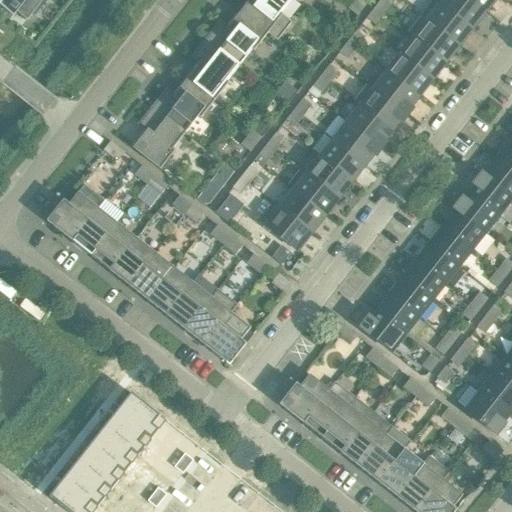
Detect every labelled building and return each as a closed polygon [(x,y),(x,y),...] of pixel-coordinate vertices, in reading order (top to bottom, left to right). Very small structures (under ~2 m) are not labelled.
[(0,0),(0,6),(12,16),(16,10),(27,19),(41,0),(0,0)] [(280,15),(291,0),(250,0),(241,13),(268,34),(277,42),(292,24),(280,15)] [(357,17),(368,3),(364,0),(355,0),(348,10),(357,17)] [(383,15),(392,4),(387,0),(381,0),(375,8),(383,15)] [(472,29),(434,0),(433,0),(420,16),(458,46),(472,29)] [(485,12),(469,0),(444,0),(441,5),(435,0),(434,0),(472,29),(485,12)] [(494,0),(469,0),(485,12),(494,0)] [(375,25),(383,15),(375,8),(366,19),(375,25)] [(254,52),(268,34),(241,13),(228,29),(220,22),(205,40),(239,67),(252,51),(254,52)] [(458,46),(420,16),(407,33),(445,63),(458,46)] [(356,49),(365,38),(356,31),(348,42),(356,49)] [(431,80),(445,63),(407,33),(406,34),(413,40),(401,56),(431,80)] [(226,82),(239,67),(205,40),(191,58),(200,65),(187,81),(214,102),(228,84),(226,82)] [(356,49),(348,42),(339,53),(348,60),(356,49)] [(431,80),(401,56),(387,73),(418,97),(431,80)] [(330,83),(338,72),(330,65),(321,76),(330,83)] [(418,97),(387,73),(387,74),(380,69),(367,85),(407,117),(412,110),(409,108),(418,97)] [(321,94),(330,83),(321,76),(313,87),(321,94)] [(200,120),(214,102),(187,81),(175,96),(166,90),(152,108),(185,134),(198,118),(200,120)] [(407,117),(367,85),(374,90),(360,107),(391,131),(399,121),(402,123),(407,117)] [(303,117),(311,106),(303,99),(294,110),(303,117)] [(391,131),(360,107),(347,124),(381,151),(386,144),(383,142),(391,131)] [(172,150),(185,134),(152,108),(138,126),(146,133),(133,149),(160,171),(175,152),(172,150)] [(294,128),(303,117),(294,110),(286,121),(294,128)] [(381,151),(347,124),(334,141),(364,165),(372,155),(375,157),(381,151)] [(250,153),(261,139),(252,132),(241,146),(250,153)] [(276,151),(285,140),(276,133),(268,144),(276,151)] [(364,165),(334,141),(320,158),(351,182),(364,165)] [(124,153),(110,142),(103,151),(117,162),(124,153)] [(511,144),(509,143),(496,160),(511,172),(511,144)] [(268,161),(276,151),(268,144),(259,155),(268,161)] [(351,182),(320,158),(307,175),(338,199),(351,182)] [(511,199),(511,172),(496,160),(483,176),(481,175),(511,200),(511,199)] [(147,186),(154,177),(141,167),(134,176),(147,186)] [(249,184),(258,174),(249,167),(241,178),(249,184)] [(338,199),(307,175),(306,176),(299,171),(287,187),(324,216),(338,199)] [(511,200),(481,175),(473,185),(475,187),(469,194),(499,217),(511,200)] [(167,187),(154,177),(147,186),(160,196),(167,187)] [(241,195),(249,184),(241,178),(232,189),(241,195)] [(209,204),(221,189),(212,182),(198,201),(204,205),(209,204)] [(84,186),(69,206),(63,202),(47,223),(72,242),(98,209),(104,202),(84,186)] [(324,216),(287,187),(286,187),(293,193),(281,208),(274,203),(273,204),(311,233),(324,216)] [(499,217),(469,194),(464,201),(462,199),(454,209),(485,234),(499,217)] [(230,195),(216,213),(230,225),(244,206),(230,195)] [(192,207),(179,197),(172,206),(185,216),(192,207)] [(311,233),(273,204),(259,221),(297,251),(311,233)] [(197,226),(205,217),(192,207),(185,216),(197,226)] [(91,257),(117,224),(98,209),(72,242),(91,257)] [(485,234),(454,209),(453,210),(456,211),(443,228),(472,251),(485,234)] [(110,272),(136,239),(117,224),(91,257),(110,272)] [(223,246),(230,236),(217,226),(210,236),(223,246)] [(472,251),(443,228),(429,245),(458,268),(472,251)] [(242,246),(230,236),(223,246),(235,256),(242,246)] [(129,287),(154,254),(136,239),(110,272),(129,287)] [(458,268),(429,245),(416,262),(445,285),(458,268)] [(147,302),(173,269),(154,254),(129,287),(147,302)] [(260,275),(267,266),(253,255),(246,264),(260,275)] [(506,277),(511,268),(511,264),(506,259),(497,270),(506,277)] [(445,285),(416,262),(403,279),(432,302),(445,285)] [(166,317),(192,284),(173,269),(147,302),(166,317)] [(497,288),(506,277),(497,270),(488,281),(497,288)] [(285,295),(292,286),(278,275),(271,284),(285,295)] [(432,302),(403,279),(389,296),(418,319),(432,302)] [(511,300),(511,299),(511,282),(503,293),(511,300)] [(185,332),(217,291),(217,290),(210,298),(192,284),(166,317),(185,332)] [(204,346),(236,305),(217,291),(185,332),(204,346)] [(479,311),(487,300),(479,293),(470,304),(479,311)] [(418,319),(389,296),(376,312),(405,335),(418,319)] [(470,322),(479,311),(470,304),(461,316),(470,322)] [(240,341),(250,329),(230,314),(237,306),(236,305),(204,346),(229,366),(233,360),(245,345),(240,341)] [(494,323),(502,312),(494,305),(485,316),(494,323)] [(405,335),(376,312),(370,319),(368,318),(360,329),(391,353),(405,335)] [(485,334),(494,323),(485,316),(476,327),(485,334)] [(356,337),(343,326),(335,335),(349,346),(356,337)] [(452,345),(461,334),(452,327),(444,338),(452,345)] [(443,356),(452,345),(444,338),(435,349),(443,356)] [(467,356),(476,346),(467,339),(459,350),(467,356)] [(385,359),(372,349),(365,358),(378,368),(385,359)] [(458,368),(467,356),(459,350),(450,361),(458,368)] [(430,373),(438,362),(430,355),(421,367),(430,373)] [(398,369),(385,359),(378,368),(391,378),(398,369)] [(511,365),(505,360),(491,376),(511,392),(511,365)] [(445,385),(453,374),(445,367),(436,378),(445,385)] [(303,424),(335,384),(334,382),(327,390),(309,376),(300,388),(296,385),(280,406),(303,424)] [(511,411),(511,392),(491,376),(478,394),(508,417),(511,411)] [(423,389),(410,379),(403,388),(416,398),(423,389)] [(322,439),(354,398),(335,384),(303,424),(322,439)] [(435,399),(423,389),(416,398),(428,408),(435,399)] [(131,394),(117,411),(152,439),(166,421),(131,394)] [(508,417),(478,394),(465,411),(496,436),(504,425),(502,423),(508,417)] [(341,454),(373,413),(354,398),(322,439),(341,454)] [(453,428),(460,419),(448,409),(441,418),(453,428)] [(117,411),(103,428),(138,456),(152,439),(117,411)] [(360,469),(386,436),(392,428),(373,413),(341,454),(360,469)] [(466,438),(473,429),(460,419),(453,428),(466,438)] [(103,428),(90,445),(125,473),(138,456),(103,428)] [(405,451),(411,443),(392,428),(386,436),(360,469),(359,470),(359,471),(360,469),(377,483),(376,484),(378,485),(379,484),(405,451)] [(503,452),(489,441),(482,450),(496,461),(503,452)] [(90,445),(77,462),(112,490),(125,473),(90,445)] [(397,499),(430,458),(429,458),(423,465),(405,451),(379,484),(397,499)] [(184,454),(179,461),(188,468),(193,461),(184,454)] [(414,511),(417,511),(448,473),(430,458),(397,499),(414,511)] [(179,461),(174,468),(183,474),(188,468),(179,461)] [(77,462),(63,479),(98,507),(112,490),(77,462)] [(453,508),(462,496),(443,481),(449,473),(448,473),(417,511),(455,511),(456,511),(453,508)] [(63,479),(49,497),(67,511),(94,511),(98,507),(63,479)] [(158,488),(152,495),(161,502),(166,495),(158,488)] [(152,495),(147,502),(156,509),(161,502),(152,495)]
